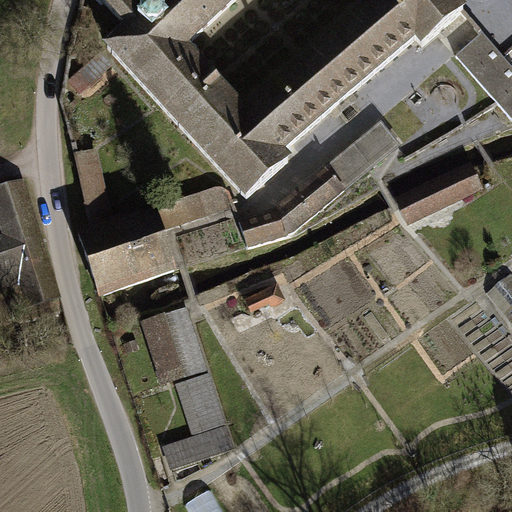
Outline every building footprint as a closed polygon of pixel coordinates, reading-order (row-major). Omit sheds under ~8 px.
[(286,163),(351,107),(416,50),(422,58),(468,17),(453,0),(371,0),(374,4),(244,116),(189,56),(181,63),(141,19),(122,0),(90,0),(123,36),(101,56),(245,212),(293,170),(286,163)] [(161,0),(141,19),(181,63),(189,56),(248,0),(161,0)] [(511,124),(511,69),(484,37),(456,60),(511,124)] [(74,77),(79,93),(106,85),(101,68),(74,77)] [(385,123),(329,166),(348,192),(405,149),(385,123)] [(114,222),(97,152),(73,159),(89,229),(75,234),(99,305),(102,304),(177,278),(155,210),(114,222)] [(265,259),(347,192),(327,168),(245,234),(265,259)] [(408,224),(481,189),(471,169),(398,203),(408,224)] [(0,241),(0,298),(23,291),(28,308),(56,299),(21,184),(0,190),(0,215),(7,239),(0,241)] [(511,275),(487,294),(511,325),(511,275)] [(277,287),(246,302),(252,313),(270,304),(271,307),(284,301),(277,287)] [(162,384),(206,371),(187,311),(143,325),(162,384)] [(195,439),(166,449),(173,469),(235,448),(212,376),(178,388),(195,439)] [(194,511),(223,511),(213,491),(190,503),(194,511)]
